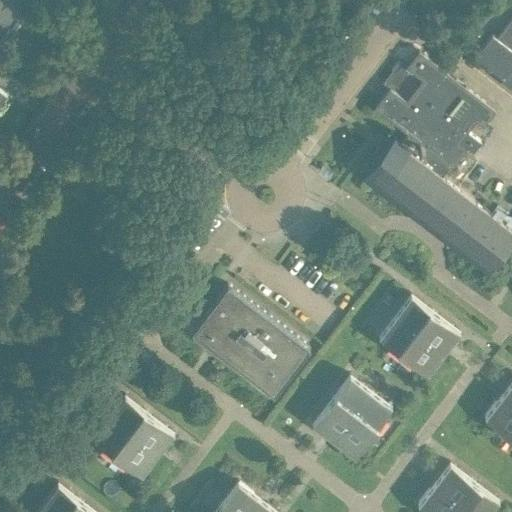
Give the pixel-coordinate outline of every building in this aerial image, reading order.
[(0,0),(0,28),(20,0),(0,0)] [(511,14),(502,28),(503,29),(497,36),(491,32),(475,54),(503,76),(504,75),(511,81),(511,14)] [(451,164),(467,144),(472,148),(480,138),(466,127),(474,117),(483,123),(495,107),(418,48),(406,63),(400,58),(382,81),(389,86),(374,106),(408,132),(401,142),(395,137),(369,171),(489,264),(511,233),(511,227),(442,173),(449,163),(451,164)] [(309,344),(227,281),(191,329),(273,392),(309,344)] [(428,371),(460,329),(410,291),(378,333),(428,371)] [(349,371),(311,421),(354,453),(391,403),(349,371)] [(511,435),(511,377),(484,414),(511,435)] [(141,472),(174,430),(124,392),(92,434),(141,472)] [(449,459),(417,501),(430,511),(487,511),(499,497),(449,459)] [(237,478),(211,511),(278,511),(279,510),(237,478)] [(100,511),(58,479),(32,511),(100,511)]
